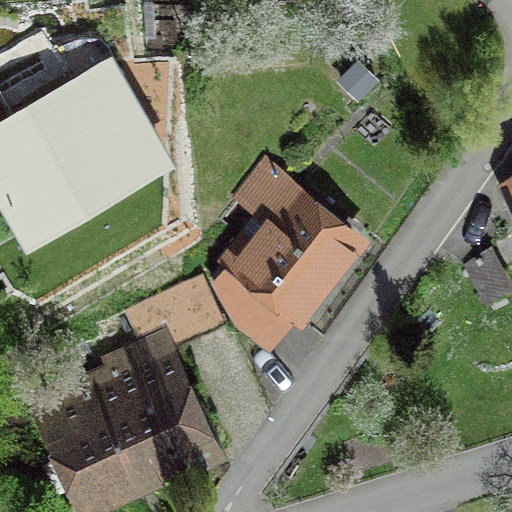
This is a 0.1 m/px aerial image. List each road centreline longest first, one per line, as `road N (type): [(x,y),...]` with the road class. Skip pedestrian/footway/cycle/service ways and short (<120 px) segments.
road 1 (unclassified): [(227,511),(255,462),(511,110)]
road 2 (residential): [(335,511),(511,458)]
